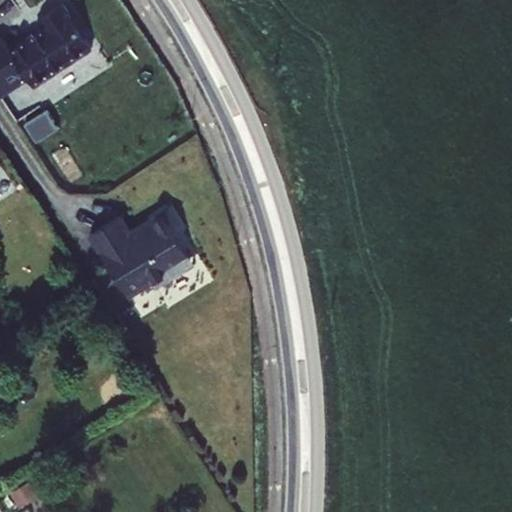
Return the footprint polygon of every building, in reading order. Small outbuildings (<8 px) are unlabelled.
[(21,32),(0,44),(0,64),(17,91),(45,73),(51,82),(110,45),(81,0),(80,0),(59,13),(65,22),(29,45),(21,32)] [(51,113),(32,122),(38,135),(57,126),(51,113)] [(178,211),(154,226),(157,230),(143,238),(140,235),(129,218),(98,237),(137,299),(162,284),(166,290),(199,269),(192,259),(182,244),(185,236),(188,225),(178,211)] [(157,230),(154,226),(140,235),(143,238),(157,230)] [(197,255),(185,236),(182,244),(192,259),(197,255)]
